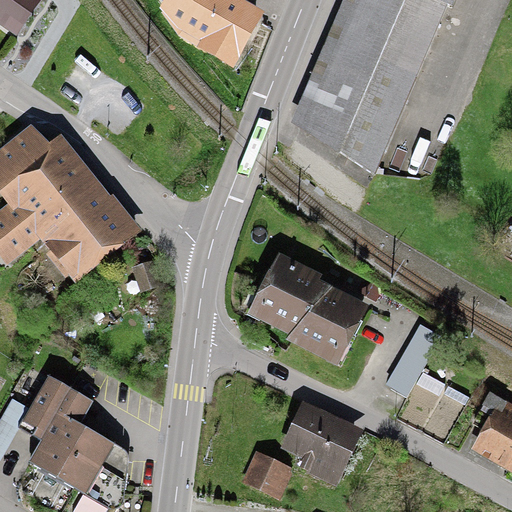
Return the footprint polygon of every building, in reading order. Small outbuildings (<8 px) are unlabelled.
[(0,0),(0,23),(15,33),(37,0),(0,0)] [(155,0),(181,38),(232,65),(256,19),(236,8),(221,0),(155,0)] [(450,0),(354,0),(301,130),(383,163),(450,0)] [(41,233),(74,275),(121,237),(46,143),(37,132),(0,161),(0,181),(20,206),(0,222),(0,243),(11,257),(41,233)] [(341,273),(298,254),(268,312),(306,333),(304,338),(356,365),(388,304),(337,280),(341,273)] [(152,264),(133,269),(140,294),(159,288),(152,264)] [(441,339),(424,330),(391,389),(408,398),(441,339)] [(99,403),(54,378),(26,426),(47,440),(33,464),(111,507),(124,510),(130,504),(134,455),(131,452),(88,424),(99,403)] [(511,413),(490,402),(468,443),(511,465),(511,413)] [(354,442),(311,423),(295,457),(313,464),(309,471),(336,483),(354,442)] [(281,476),(255,463),(245,484),(271,496),(281,476)]
